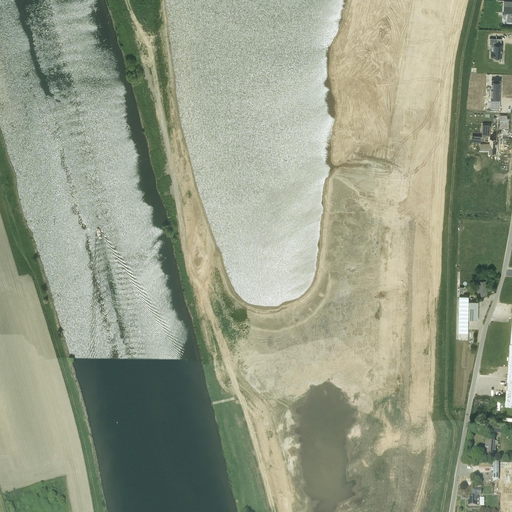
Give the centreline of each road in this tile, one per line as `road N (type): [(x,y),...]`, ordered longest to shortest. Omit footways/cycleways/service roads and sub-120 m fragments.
road 1 (track): [(446,0),(424,106),(415,331)]
road 2 (unclassified): [(451,511),(511,230)]
